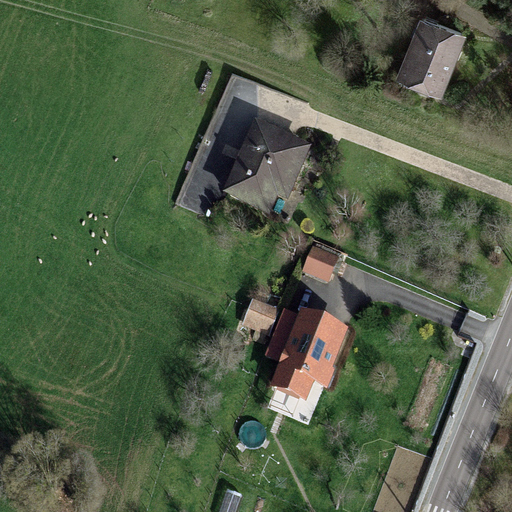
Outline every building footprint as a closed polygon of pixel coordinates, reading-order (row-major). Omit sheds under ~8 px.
[(399,75),(438,91),(446,71),(443,69),(450,52),(454,54),(461,33),(421,17),(399,75)] [(443,69),(446,71),(454,54),(450,52),(443,69)] [(228,195),(267,212),(275,193),(279,184),(289,189),(305,151),(256,130),(228,195)] [(285,197),(289,189),(279,184),(275,193),(285,197)] [(326,281),(335,260),(312,251),(304,272),(326,281)] [(268,334),(276,314),(253,304),(244,324),(268,334)] [(468,315),(460,334),(479,342),(487,323),(468,315)] [(303,318),(273,387),(303,400),(311,382),(316,369),(327,374),(343,335),(303,318)] [(316,369),(311,382),(322,386),(327,374),(316,369)] [(219,511),(236,511),(241,495),(224,491),(219,511)]
